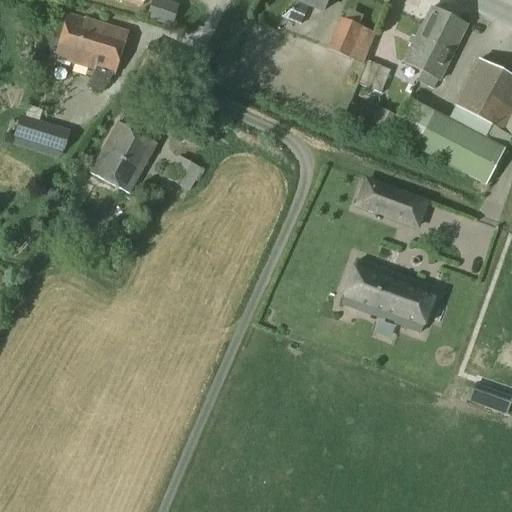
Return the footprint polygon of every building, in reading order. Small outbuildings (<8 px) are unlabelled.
[(152,0),(146,20),(172,28),(179,6),(162,0),(152,0)] [(295,0),(290,11),(303,17),(307,7),(322,14),(327,0),(295,0)] [(415,82),(432,91),(437,81),(439,82),(467,27),(431,9),(403,64),(420,73),(415,82)] [(88,91),(99,93),(113,75),(114,72),(126,34),(69,16),(56,57),(84,66),(84,63),(95,67),(88,91)] [(326,48),(362,64),(376,35),(339,18),(326,48)] [(137,73),(169,88),(184,58),(151,44),(137,73)] [(357,85),(379,94),(389,71),(367,62),(357,85)] [(412,149),(483,186),(511,133),(503,129),(511,112),(511,80),(480,63),(449,121),(409,100),(386,142),(409,155),(412,149)] [(340,129),(362,138),(371,112),(350,104),(340,129)] [(366,133),(385,143),(397,118),(378,109),(366,133)] [(12,138),(62,154),(69,132),(19,117),(12,138)] [(89,174),(129,196),(156,145),(117,124),(89,174)] [(166,180),(189,193),(202,171),(179,158),(166,180)] [(354,207),(418,231),(429,201),(364,178),(354,207)] [(435,291),(357,262),(341,305),(382,320),(383,317),(394,321),(393,325),(419,334),(435,291)] [(511,394),(473,384),(468,403),(509,414),(511,403),(511,394)]
